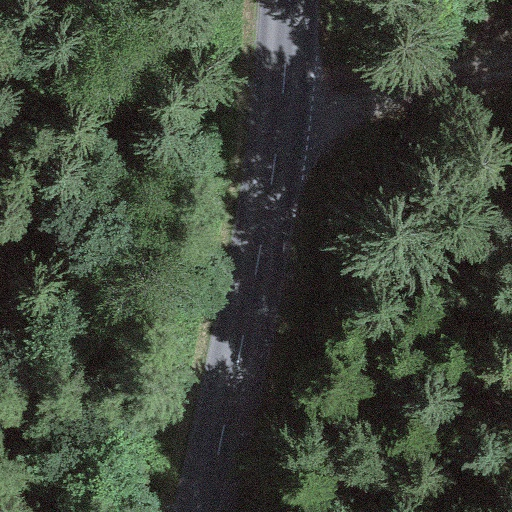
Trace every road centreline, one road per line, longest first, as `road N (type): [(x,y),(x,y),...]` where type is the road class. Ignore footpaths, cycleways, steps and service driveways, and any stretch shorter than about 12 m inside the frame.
road 1 (tertiary): [(211,511),(251,328),(289,0)]
road 2 (track): [(280,113),(511,65)]
